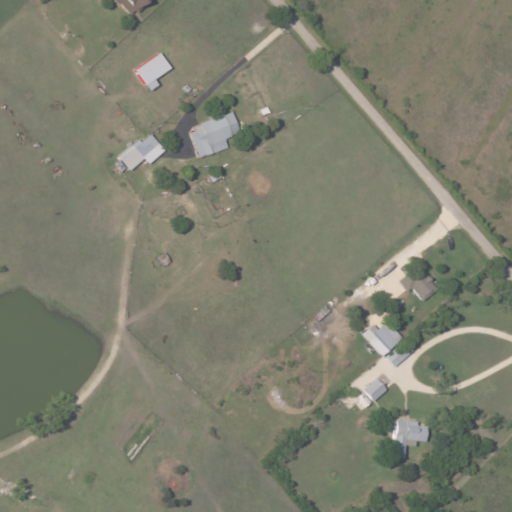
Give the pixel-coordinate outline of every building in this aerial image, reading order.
[(115,0),(130,16),(146,2),(144,0),(115,0)] [(157,84),(153,78),(169,67),(159,52),(133,68),(147,90),(157,84)] [(226,148),(223,137),(238,132),(232,113),(186,128),(195,157),(226,148)] [(146,163),(161,152),(149,136),(140,144),(137,140),(116,156),(127,170),(143,158),(146,163)] [(405,291),(409,288),(420,300),(434,287),(416,266),(398,282),(405,291)] [(376,329),(372,325),(360,335),(379,356),(399,338),(385,322),(376,329)] [(384,388),(369,371),(355,384),(371,401),(384,388)] [(393,420),(390,456),(402,457),(403,445),(413,445),(413,440),(422,441),(424,423),(393,420)]
